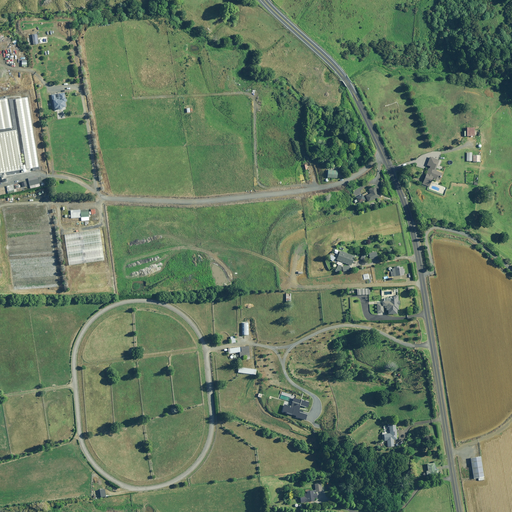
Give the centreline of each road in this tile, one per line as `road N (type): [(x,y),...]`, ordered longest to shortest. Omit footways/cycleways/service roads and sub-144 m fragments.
road 1 (tertiary): [(264,0),(348,84),(406,208),(457,511)]
road 2 (unknown): [(382,153),(327,191),(182,204),(107,200),(95,195),(84,117)]
